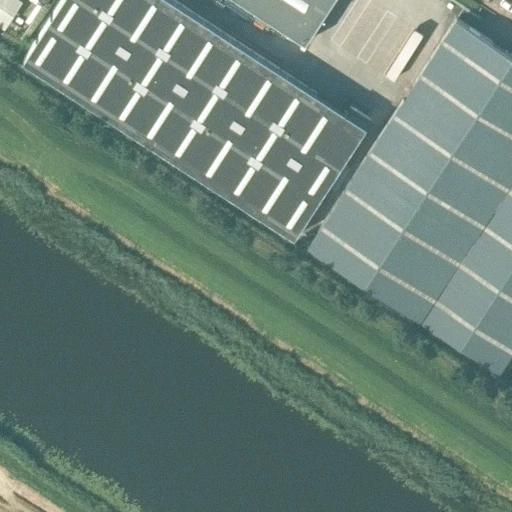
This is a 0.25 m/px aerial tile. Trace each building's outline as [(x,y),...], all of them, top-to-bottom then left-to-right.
[(17,0),(0,0),(0,20),(3,23),(17,0)] [(318,199),(366,124),(174,0),(60,0),(22,59),(294,235),(305,218),(318,199)] [(240,0),(304,42),(331,0),(240,0)] [(511,180),(486,164),(511,124),(511,55),(455,18),(332,208),(319,227),(307,245),(499,370),(511,349),(511,289),(462,256),(511,180)] [(511,179),(511,180),(462,256),(511,289),(511,179)] [(305,218),(319,227),(332,208),(318,199),(305,218)]
